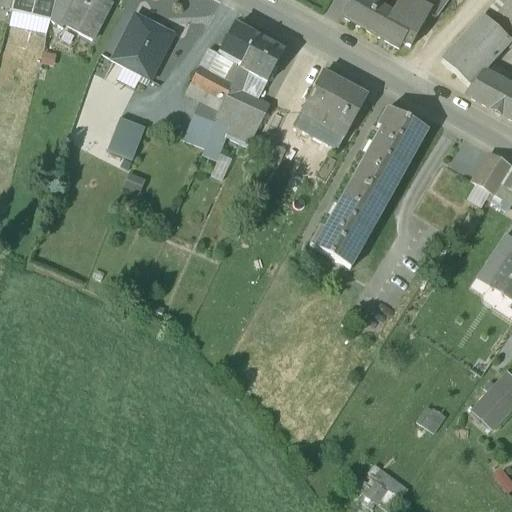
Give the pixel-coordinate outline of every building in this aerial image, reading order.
[(13,0),(10,13),(50,21),(55,0),(13,0)] [(76,0),(55,0),(50,21),(49,24),(62,32),(66,23),(65,22),(76,0)] [(111,6),(99,0),(76,0),(65,22),(66,23),(94,38),(111,6)] [(349,0),(341,19),(363,31),(374,9),(369,7),(372,0),(349,0)] [(447,1),(444,0),(407,0),(406,4),(424,14),(435,20),(436,18),(447,1)] [(511,0),(504,0),(441,64),(469,90),(470,91),(481,75),(508,46),(511,41),(511,0)] [(406,4),(400,1),(398,4),(397,3),(390,17),(415,30),(424,14),(406,4)] [(390,17),(375,8),(374,9),(363,31),(398,51),(402,45),(409,49),(419,32),(415,30),(390,17)] [(170,43),(147,31),(149,26),(133,18),(110,63),(113,64),(142,79),(147,68),(155,72),(170,43)] [(255,41),(233,29),(217,59),(239,70),(255,41)] [(282,55),(255,41),(239,70),(249,76),(266,85),(282,55)] [(104,82),(113,64),(110,63),(100,58),(91,75),(104,82)] [(269,109),(240,95),(249,76),(239,70),(231,88),(220,111),(258,129),(269,109)] [(231,88),(198,71),(185,96),(199,103),(219,114),(220,111),(231,88)] [(511,99),(511,91),(481,75),(470,91),(469,90),(464,98),(501,118),(511,99)] [(366,100),(320,76),(299,116),(343,141),(366,100)] [(511,99),(501,118),(511,123),(511,99)] [(202,154),(219,114),(199,103),(183,144),(202,154)] [(258,129),(220,111),(219,114),(202,154),(218,159),(226,142),(247,152),(258,129)] [(426,134),(386,111),(376,129),(379,131),(323,233),(319,231),(309,249),(349,271),(426,134)] [(343,141),(299,116),(292,129),(337,153),(343,141)] [(107,151),(131,161),(143,131),(119,122),(107,151)] [(508,169),(489,157),(471,186),(490,198),(508,169)] [(511,202),(511,171),(508,169),(490,198),(486,206),(505,214),(511,202)] [(511,254),(489,290),(502,299),(511,285),(511,286),(511,254)] [(511,382),(506,376),(470,414),(490,434),(511,410),(511,382)] [(391,511),(395,511),(408,487),(371,468),(358,495),(391,511)]
